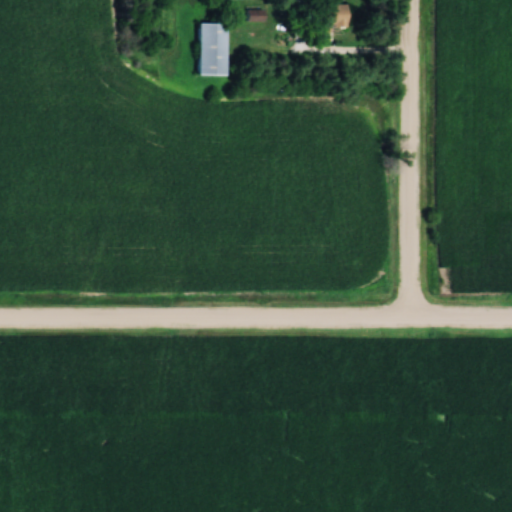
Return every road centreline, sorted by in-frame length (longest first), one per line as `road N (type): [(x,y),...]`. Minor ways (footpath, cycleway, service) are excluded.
road 1 (residential): [(0,316),(511,316)]
road 2 (residential): [(411,316),(410,0)]
